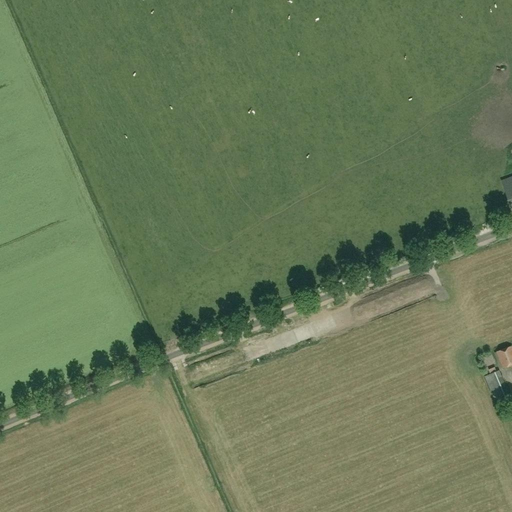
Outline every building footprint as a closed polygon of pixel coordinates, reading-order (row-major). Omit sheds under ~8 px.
[(511,209),(511,208),(511,176),(502,181),(511,209)] [(382,307),(430,288),(425,274),(377,294),(382,307)] [(276,344),(278,348),(294,341),(289,329),(255,342),(260,355),(267,353),(265,348),(276,344)] [(511,364),(511,346),(496,352),(502,368),(511,364)] [(499,370),(485,376),(495,400),(509,394),(499,370)]
